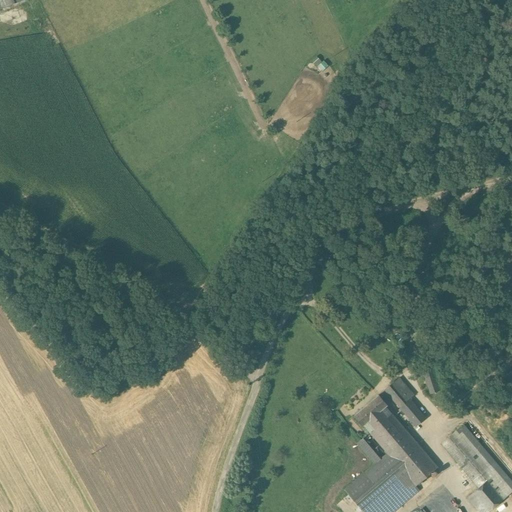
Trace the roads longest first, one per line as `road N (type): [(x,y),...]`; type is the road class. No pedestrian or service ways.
road 1 (unclassified): [(217,511),(223,473),(291,297),(326,242),(418,196),(511,176)]
road 2 (track): [(0,204),(180,313),(257,387)]
